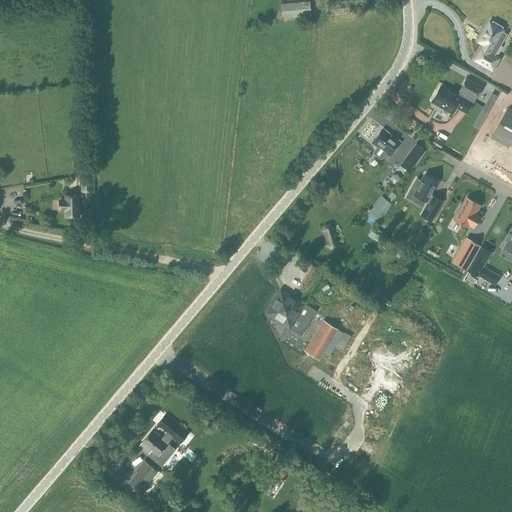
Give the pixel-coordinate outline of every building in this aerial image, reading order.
[(313,0),(315,10),(330,8),(330,6),(335,5),(336,15),(356,13),(355,7),(361,6),(360,0),(313,0)] [(302,12),(302,4),(277,5),(277,18),(291,18),(291,13),(302,12)] [(476,60),(493,70),(499,59),(490,53),(496,43),(501,45),(507,35),(502,32),(503,31),(501,30),(503,27),(493,22),(492,24),(490,23),(479,42),(485,45),(482,49),(476,60)] [(460,94),(473,102),(481,88),(467,79),(460,91),(461,92),(460,94)] [(473,102),(460,94),(459,96),(441,86),(433,100),(444,106),(443,108),(452,113),(457,105),(461,108),(460,109),(467,113),(473,102)] [(493,104),(488,101),(484,108),(489,111),(493,104)] [(509,146),(511,140),(511,110),(507,108),(491,137),(508,147),(509,146)] [(390,157),(401,143),(383,129),(372,143),(378,148),(374,153),(381,159),(386,153),(390,157)] [(400,165),(410,172),(426,151),(416,144),(400,165)] [(347,157),(351,160),(357,152),(352,149),(347,157)] [(12,172),(0,172),(0,182),(13,182),(12,172)] [(430,195),(438,181),(425,174),(421,181),(417,179),(409,191),(417,196),(414,202),(422,207),(426,201),(429,202),(422,215),(431,221),(443,201),(433,195),(432,196),(430,195)] [(80,176),(82,192),(93,192),(93,176),(80,176)] [(0,202),(0,205),(17,202),(15,192),(0,195),(0,202)] [(66,211),(66,217),(79,217),(79,196),(65,196),(66,200),(60,200),(60,211),(66,211)] [(370,212),(381,219),(392,204),(382,197),(370,212)] [(480,205),(467,198),(462,206),(460,205),(456,213),(458,214),(455,220),(467,227),(469,224),(473,227),(480,215),(476,213),(480,205)] [(2,213),(18,210),(17,202),(1,206),(2,213)] [(331,250),(337,248),(339,244),(334,228),(330,225),(324,227),(322,231),(327,247),(331,250)] [(483,267),(492,252),(481,246),(467,271),(478,277),(478,276),(486,280),(491,271),(483,267)] [(467,269),(475,255),(464,248),(462,253),(459,251),(453,262),(467,269)] [(297,317),(304,305),(287,295),(284,299),(279,296),(272,306),(274,307),(269,314),(276,318),(275,319),(281,323),(282,321),(290,326),(295,316),(297,317)] [(324,319),(310,341),(324,350),(338,328),(324,319)] [(286,333),(277,345),(281,348),(290,336),(286,333)] [(291,354),(297,357),(304,344),(298,341),(291,354)] [(196,398),(188,392),(175,409),(172,406),(167,413),(170,415),(162,426),(165,428),(160,436),(153,431),(140,447),(142,448),(141,450),(142,451),(146,455),(147,454),(148,453),(149,454),(151,452),(174,469),(181,461),(184,463),(187,458),(176,451),(172,456),(164,450),(177,433),(171,429),(196,398)] [(372,401),(369,405),(375,410),(378,407),(372,401)] [(367,433),(375,426),(372,422),(364,429),(367,433)] [(152,468),(153,467),(144,460),(136,470),(137,471),(129,482),(136,488),(137,487),(142,491),(158,472),(152,468)]
